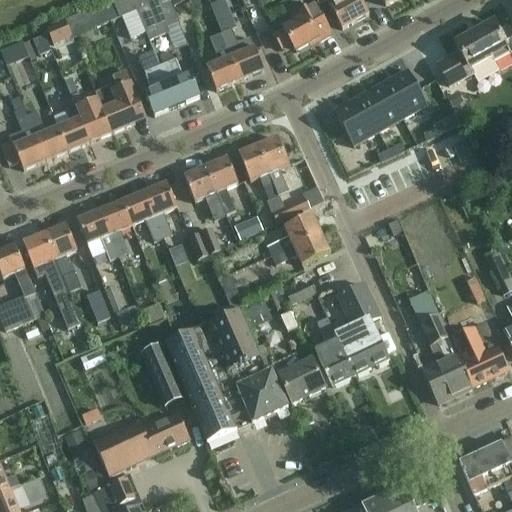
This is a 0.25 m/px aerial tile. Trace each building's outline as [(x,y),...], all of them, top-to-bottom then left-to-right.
[(146,34),(150,43),(169,35),(167,29),(177,25),(167,0),(121,0),(114,3),(120,17),(121,17),(137,11),(146,34)] [(169,0),(173,10),(196,0),(169,0)] [(359,0),(315,0),(318,5),(327,1),(329,4),(327,5),(342,32),(369,17),(359,0)] [(114,3),(104,7),(109,21),(110,22),(120,17),(114,3)] [(86,12),(65,20),(66,22),(72,38),(93,30),(92,28),(109,21),(104,7),(86,14),(86,12)] [(294,19),(296,24),(273,37),(282,52),(292,47),(296,54),(318,42),(319,45),(331,38),(315,8),(294,19)] [(137,11),(121,17),(131,41),(146,34),(137,11)] [(66,22),(43,32),(50,49),(73,40),(72,38),(66,22)] [(460,56),(437,68),(449,89),(473,76),(477,85),(499,73),(494,64),(510,56),(511,54),(511,35),(510,31),(500,37),(494,26),(455,47),(460,56)] [(264,74),(249,38),(236,43),(230,28),(220,33),(240,84),(264,74)] [(240,84),(220,33),(208,37),(219,65),(206,70),(216,94),(240,84)] [(43,38),(32,42),(39,59),(50,54),(43,38)] [(21,41),(0,49),(0,52),(6,67),(27,58),(21,41)] [(153,53),(138,59),(144,74),(159,68),(156,60),(153,53)] [(170,54),(156,60),(159,68),(173,62),(170,54)] [(173,62),(159,68),(177,110),(200,100),(190,76),(183,79),(175,62),(173,62)] [(177,110),(159,68),(144,74),(152,92),(144,95),(154,119),(177,110)] [(135,128),(146,123),(144,117),(131,86),(126,73),(113,79),(116,86),(95,95),(113,137),(135,128)] [(399,78),(383,86),(403,123),(428,109),(408,73),(399,78)] [(368,95),(359,100),(379,136),(403,123),(383,86),(378,89),(368,95)] [(456,94),(447,99),(452,107),(461,103),(456,94)] [(113,137),(95,95),(82,101),(78,96),(71,99),(80,121),(91,146),(113,137)] [(91,146),(80,121),(71,99),(61,103),(71,125),(58,130),(68,155),(91,146)] [(19,100),(12,103),(16,114),(14,115),(17,122),(27,118),(19,100)] [(347,106),(333,114),(353,150),(379,136),(359,100),(347,106)] [(36,114),(27,118),(33,131),(42,128),(36,114)] [(47,164),(36,139),(33,131),(27,118),(17,122),(22,135),(9,140),(11,145),(1,149),(9,170),(20,165),(23,174),(47,164)] [(68,155),(58,130),(36,139),(47,164),(68,155)] [(434,132),(423,137),(427,144),(438,139),(434,132)] [(277,141),(259,149),(268,171),(280,199),(288,196),(279,174),(289,170),(277,141)] [(400,148),(389,153),(392,160),(403,155),(400,148)] [(268,171),(259,149),(238,158),(249,186),(259,182),(268,204),(280,199),(268,171)] [(389,153),(378,158),(381,165),(381,166),(392,160),(389,153)] [(401,187),(422,181),(415,155),(394,161),(401,187)] [(226,162),(206,171),(216,194),(225,218),(234,214),(225,193),(237,189),(226,162)] [(216,194),(206,171),(183,180),(194,207),(206,202),(215,222),(225,218),(216,194)] [(315,183),(302,186),(305,198),(318,196),(315,183)] [(166,187),(145,196),(164,241),(172,238),(163,217),(176,211),(166,187)] [(468,193),(457,198),(461,206),(472,201),(468,193)] [(164,241),(145,196),(123,205),(133,229),(144,224),(153,246),(164,241)] [(288,222),(309,212),(305,203),(283,213),(288,222)] [(119,235),(133,229),(123,205),(100,214),(119,259),(127,256),(119,235)] [(278,227),(288,222),(283,213),(274,217),(278,227)] [(119,259),(100,214),(77,224),(92,261),(105,255),(108,264),(119,259)] [(271,259),(320,237),(312,218),(283,231),(288,241),(267,250),(271,259)] [(241,226),(247,239),(262,232),(256,219),(241,226)] [(395,224),(388,228),(393,238),(400,234),(395,224)] [(65,229),(44,238),(62,281),(75,276),(71,266),(69,267),(65,259),(76,255),(65,229)] [(212,231),(201,236),(210,258),(221,254),(212,231)] [(210,258),(201,236),(189,240),(198,263),(210,258)] [(329,257),(320,237),(271,259),(276,270),(297,260),(301,270),(329,257)] [(62,281),(44,238),(23,246),(33,273),(39,270),(42,279),(46,277),(50,286),(62,281)] [(0,256),(0,278),(2,283),(14,278),(24,301),(0,310),(0,323),(5,335),(43,319),(14,250),(0,256)] [(511,293),(511,278),(506,265),(492,271),(504,297),(511,293)] [(160,274),(154,276),(158,285),(168,281),(165,275),(160,274)] [(278,312),(288,307),(278,285),(241,301),(246,312),(246,313),(273,301),(278,312)] [(287,297),(292,309),(316,298),(310,286),(287,297)] [(372,326),(381,322),(364,287),(337,301),(351,331),(335,338),(334,338),(354,380),(389,363),(372,326)] [(237,292),(225,297),(234,317),(239,315),(246,312),(241,301),(237,292)] [(86,300),(98,327),(111,321),(99,294),(86,300)] [(160,304),(143,311),(149,325),(165,318),(160,304)] [(135,309),(117,316),(122,330),(140,323),(135,309)] [(288,411),(271,375),(267,377),(239,315),(234,317),(164,348),(207,447),(252,427),(253,428),(288,411)] [(454,354),(455,353),(445,330),(444,331),(438,318),(420,326),(430,348),(437,345),(443,358),(447,357),(450,362),(423,374),(439,408),(473,393),(462,367),(461,368),(454,354)] [(43,319),(37,322),(42,334),(48,331),(43,319)] [(334,338),(335,338),(328,322),(318,327),(328,350),(316,356),(332,390),(354,380),(334,338)] [(465,366),(462,367),(473,393),(508,376),(504,368),(510,365),(498,340),(485,346),(485,347),(461,358),(465,366)] [(142,358),(164,409),(183,401),(160,350),(142,358)] [(277,379),(278,379),(292,409),(326,394),(312,363),(300,368),(296,359),(277,368),(274,360),(269,362),(277,379)] [(306,432),(326,426),(321,411),(301,417),(306,432)] [(85,427),(100,420),(96,412),(81,419),(85,427)] [(139,425),(93,446),(109,481),(190,444),(178,418),(143,434),(139,425)] [(297,433),(283,432),(282,463),(296,463),(297,433)] [(65,440),(73,458),(87,452),(79,433),(65,440)] [(511,511),(511,442),(459,466),(473,499),(499,487),(500,491),(503,489),(511,508),(511,511)] [(90,454),(81,458),(88,474),(97,470),(90,454)] [(0,497),(10,493),(0,468),(0,497)] [(98,471),(85,476),(92,492),(105,487),(98,471)] [(138,511),(127,483),(109,490),(93,498),(99,511),(138,511)] [(412,511),(403,492),(363,510),(363,511),(426,511),(424,511),(412,511)] [(0,511),(18,511),(10,493),(0,497),(0,511)]
